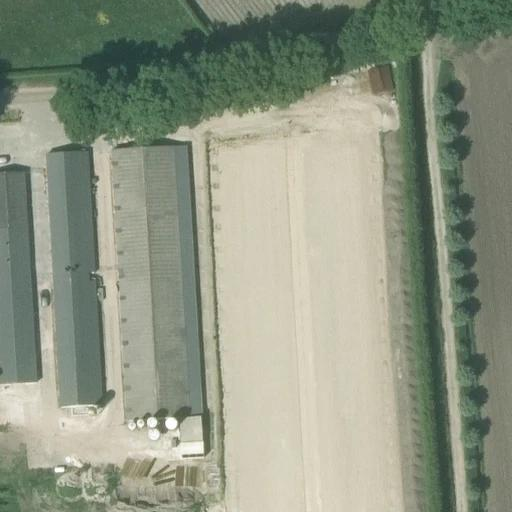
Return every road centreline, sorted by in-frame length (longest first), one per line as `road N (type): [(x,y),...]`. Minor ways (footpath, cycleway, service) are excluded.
road 1 (track): [(457,511),(426,7)]
road 2 (unclassified): [(0,102),(195,74),(451,0)]
